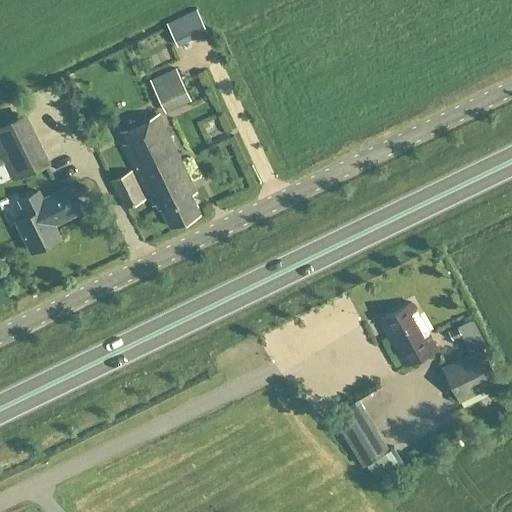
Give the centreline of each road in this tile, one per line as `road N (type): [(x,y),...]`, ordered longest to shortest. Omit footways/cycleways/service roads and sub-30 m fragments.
road 1 (unclassified): [(0,337),(511,88)]
road 2 (trunk): [(0,411),(511,163)]
road 3 (unclassified): [(275,370),(0,503)]
road 4 (unknown): [(511,255),(275,370)]
